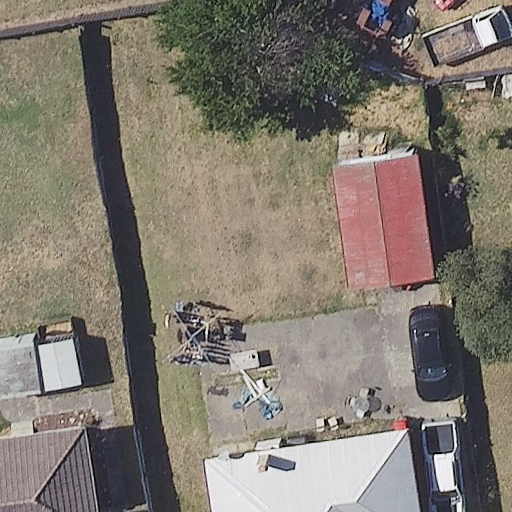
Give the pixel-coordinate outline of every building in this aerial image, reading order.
[(443,255),(431,137),(344,145),(355,264),(443,255)] [(86,371),(81,321),(0,327),(0,345),(3,379),(86,371)] [(109,511),(117,511),(102,404),(0,418),(0,511),(109,511)] [(492,511),(491,500),(429,508),(415,405),(217,432),(227,511),(492,511)] [(511,511),(511,496),(491,500),(492,511),(511,511)]
